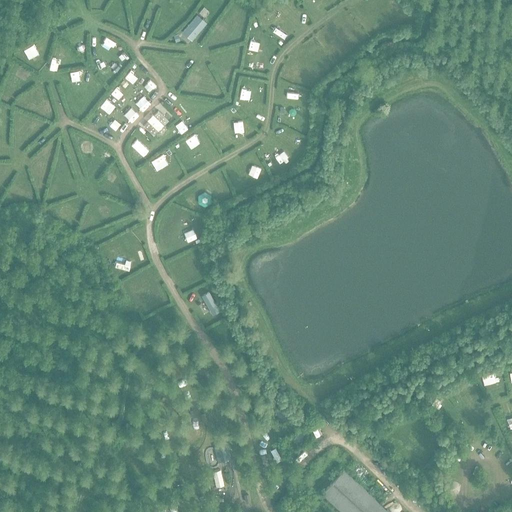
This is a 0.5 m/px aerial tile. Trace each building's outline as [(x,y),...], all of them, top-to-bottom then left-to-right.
[(265,13),(273,23),(281,15),(273,6),(265,13)] [(363,12),(369,20),(377,14),(371,6),(363,12)] [(233,35),(244,32),(241,22),(230,25),(233,35)] [(317,57),(311,64),(319,71),(326,64),(317,57)] [(168,120),(157,110),(142,125),(153,136),(158,131),(161,134),(166,128),(163,125),(168,120)] [(204,207),(211,203),(211,195),(204,192),(197,196),(197,203),(204,207)] [(215,307),(222,303),(211,283),(204,287),(215,307)] [(500,381),(495,367),(486,370),(492,385),(500,381)] [(436,407),(440,401),(435,397),(431,404),(436,407)] [(432,436),(429,440),(437,445),(440,441),(432,436)] [(383,460),(386,455),(376,451),(374,456),(383,460)] [(321,492),(342,511),(389,511),(343,469),(321,492)]
